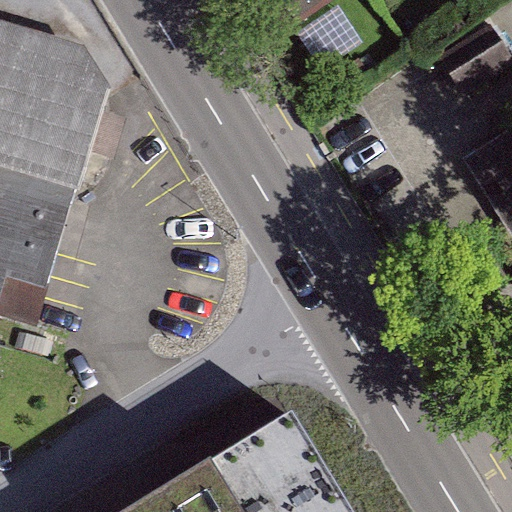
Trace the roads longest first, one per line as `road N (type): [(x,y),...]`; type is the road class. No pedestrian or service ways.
road 1 (unclassified): [(331,304),(0,507)]
road 2 (primary): [(145,0),(331,304)]
road 3 (primary): [(331,304),(457,511)]
